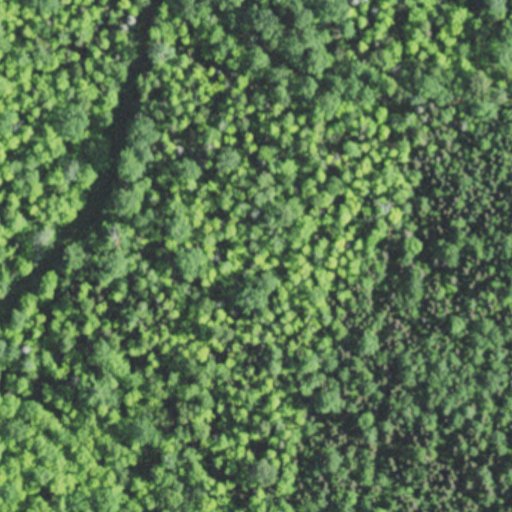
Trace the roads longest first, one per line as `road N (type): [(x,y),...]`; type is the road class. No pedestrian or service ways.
road 1 (residential): [(160,0),(121,157),(94,209),(0,303)]
road 2 (track): [(241,0),(318,63),(375,86),(511,66)]
